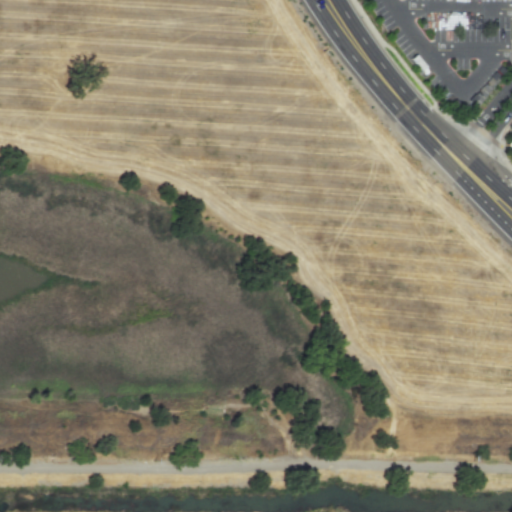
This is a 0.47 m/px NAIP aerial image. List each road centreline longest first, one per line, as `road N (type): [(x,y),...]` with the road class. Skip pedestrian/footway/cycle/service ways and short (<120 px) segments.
road 1 (track): [(0,463),(511,463)]
road 2 (secondary): [(511,207),(413,114),(327,0)]
